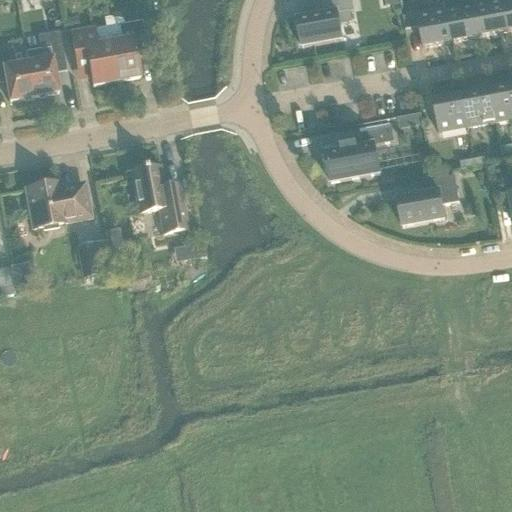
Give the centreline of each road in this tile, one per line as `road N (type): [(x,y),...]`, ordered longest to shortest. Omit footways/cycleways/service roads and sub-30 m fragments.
road 1 (residential): [(511,261),(454,271),(390,262),(327,228),(280,176),(251,109)]
road 2 (residential): [(251,109),(511,60)]
road 3 (residential): [(251,109),(0,157)]
